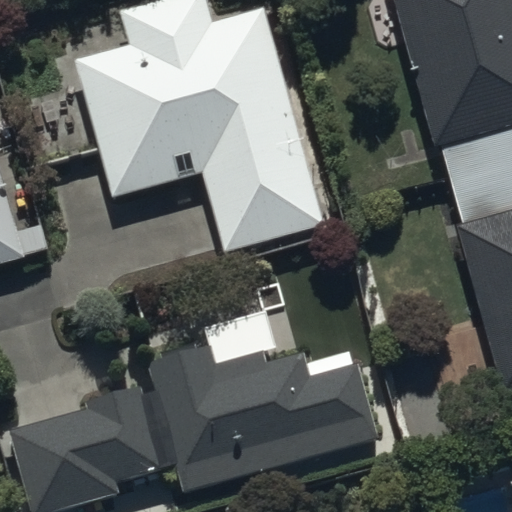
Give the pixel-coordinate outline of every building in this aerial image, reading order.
[(327,231),(265,15),(216,29),(207,0),(181,0),(122,17),(132,53),(76,68),(115,204),(205,179),(228,260),(327,231)] [(511,0),(396,0),(435,143),(442,141),(511,122),(511,0)] [(511,122),(442,141),(462,218),(511,204),(511,122)] [(0,273),(30,265),(0,159),(0,273)] [(511,204),(462,218),(457,219),(502,389),(511,386),(511,204)] [(158,395),(10,439),(31,511),(79,511),(122,499),(120,492),(183,473),(191,499),(384,442),(363,373),(316,387),(309,360),(267,372),(264,360),(217,374),(211,355),(151,372),(158,395)]
